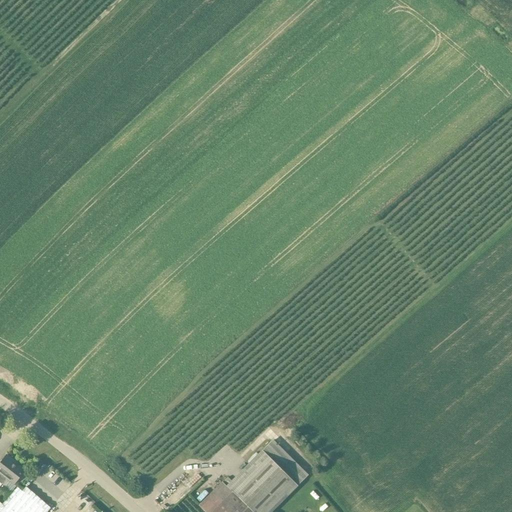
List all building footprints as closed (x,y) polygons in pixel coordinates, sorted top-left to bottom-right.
[(262,450),(231,481),(228,477),(223,482),(222,481),(221,482),(218,479),(213,484),(216,487),(199,505),(205,511),(271,511),(298,486),(308,475),(273,439),(262,450)] [(0,463),(0,482),(12,492),(16,486),(14,484),(24,470),(13,461),(13,460),(7,455),(0,463)] [(0,511),(46,511),(51,508),(26,486),(22,491),(17,487),(0,506),(0,511)] [(305,493),(313,503),(321,496),(314,487),(305,493)] [(320,511),(328,508),(325,500),(317,503),(320,511)]
